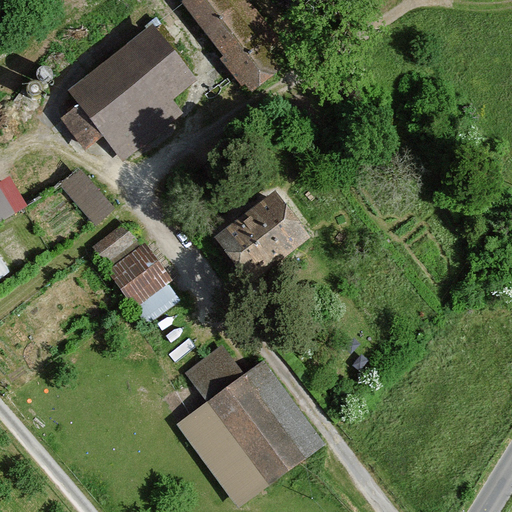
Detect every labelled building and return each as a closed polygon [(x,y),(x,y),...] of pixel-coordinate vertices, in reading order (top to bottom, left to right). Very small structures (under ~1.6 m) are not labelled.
[(176,0),(172,3),(241,102),(298,63),(254,0),(176,0)] [(99,134),(102,138),(102,139),(123,164),(149,143),(133,123),(151,109),(154,113),(185,87),(175,75),(183,67),(152,31),(144,38),(138,31),(107,57),(111,61),(68,96),(78,109),(60,124),(80,149),(99,134)] [(0,225),(60,190),(91,227),(114,208),(81,168),(73,175),(56,146),(0,179),(0,225)] [(255,287),(320,237),(284,190),(218,240),(255,287)] [(104,270),(137,245),(122,224),(88,249),(104,270)] [(107,273),(145,328),(184,301),(146,246),(107,273)] [(222,347),(180,376),(202,406),(176,426),(238,508),(325,444),(264,361),(243,376),(222,347)]
